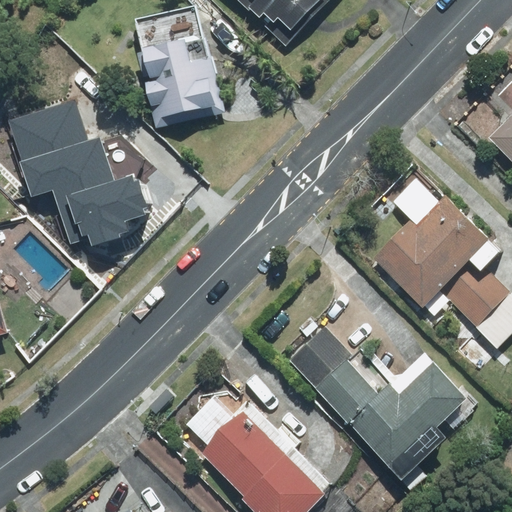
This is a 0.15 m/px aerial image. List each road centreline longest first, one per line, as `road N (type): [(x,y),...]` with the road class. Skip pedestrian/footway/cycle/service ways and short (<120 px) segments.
road 1 (tertiary): [(0,469),(77,410),(478,0)]
road 2 (unknown): [(77,410),(188,511)]
